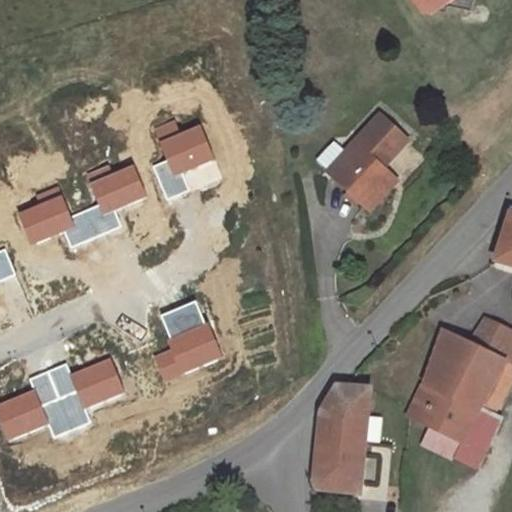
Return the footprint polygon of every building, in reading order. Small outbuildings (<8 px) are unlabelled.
[(433,0),(422,8),(446,12),(447,5),(448,0),(433,0)] [(448,0),(447,5),(471,10),(472,0),(448,0)] [(347,153),(329,173),(365,206),(388,181),(379,173),(383,169),(408,141),(381,116),(347,153)] [(175,118),(152,128),(173,173),(216,159),(201,123),(183,134),(175,118)] [(336,143),(318,163),(329,173),(347,153),(336,143)] [(108,162),(85,172),(103,217),(146,197),(133,164),(113,174),(108,162)] [(388,181),(365,206),(371,211),(398,182),(383,169),(379,173),(388,181)] [(58,184),(34,194),(38,204),(17,211),(30,245),(74,228),(58,184)] [(511,214),(511,215),(496,262),(511,267),(511,214)] [(511,332),(485,320),(470,344),(443,330),(423,386),(409,417),(429,427),(463,443),(480,407),(496,414),(511,381),(511,364),(503,359),(507,351),(511,353),(511,332)] [(207,324),(167,339),(168,350),(154,355),(161,379),(183,372),(223,361),(207,324)] [(503,359),(511,364),(511,353),(507,351),(503,359)] [(111,355),(72,373),(83,410),(124,394),(111,355)] [(368,417),(370,390),(337,387),(322,413),(316,476),(318,490),(360,494),(365,442),(368,417)] [(34,390),(0,402),(0,430),(5,441),(48,428),(34,390)] [(458,454),(474,462),(497,415),(496,414),(480,407),(463,443),(458,454)] [(365,442),(380,443),(382,419),(368,417),(365,442)] [(421,442),(446,454),(448,449),(458,454),(463,443),(429,427),(421,442)]
